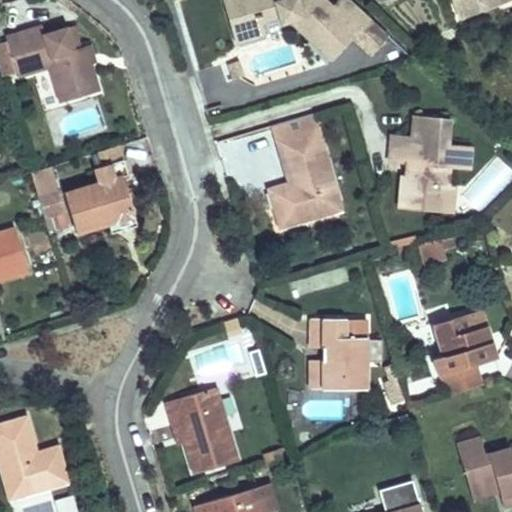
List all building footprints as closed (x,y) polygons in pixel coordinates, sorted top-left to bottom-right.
[(228,0),(240,39),(267,31),(262,13),(281,7),(286,22),(297,19),(319,38),(337,55),(359,33),(379,51),(396,33),(360,0),(342,0),(338,4),(333,0),(228,0)] [(503,0),(456,0),(462,15),(503,0)] [(74,50),(68,30),(67,28),(47,35),(43,26),(9,37),(21,76),(52,66),(62,102),(100,90),(90,57),(94,56),(91,45),(82,47),(74,50)] [(77,28),(68,30),(74,50),(82,47),(77,28)] [(315,114),(275,126),(290,177),(294,176),(296,180),(292,187),(288,188),(286,183),(270,188),(276,209),(287,206),(292,223),(330,211),(327,203),(340,198),(315,114)] [(414,175),(407,174),(405,174),(403,208),(448,212),(450,182),(451,167),(458,167),(471,168),(473,145),(450,143),(452,118),(416,116),(415,135),(395,134),(392,161),(407,163),(416,163),(414,175)] [(96,169),(125,160),(120,146),(92,154),(96,169)] [(460,193),(481,213),(511,179),(511,167),(498,154),(460,193)] [(78,233),(111,223),(136,216),(124,178),(130,175),(125,160),(96,169),(100,184),(66,194),(78,233)] [(407,163),(407,174),(414,175),(416,163),(407,163)] [(45,231),(68,228),(60,165),(37,168),(45,231)] [(450,182),(448,212),(455,212),(458,182),(450,182)] [(343,207),(340,198),(327,203),(330,211),(343,207)] [(287,206),(276,209),(281,226),(292,223),(287,206)] [(136,216),(111,223),(113,230),(138,223),(136,216)] [(0,235),(0,279),(30,271),(17,230),(0,235)] [(453,233),(418,242),(423,261),(458,251),(453,233)] [(482,310),(475,312),(484,344),(492,342),(482,310)] [(484,344),(475,312),(435,325),(444,356),(435,360),(440,375),(496,358),(492,342),(484,344)] [(312,347),(324,347),(329,346),(329,360),(324,360),(324,388),(368,388),(367,338),(346,338),(346,318),(312,319),(312,347)] [(313,388),(324,388),(324,360),(312,360),(313,388)] [(169,403),(174,421),(181,419),(189,443),(198,475),(239,462),(217,388),(169,403)] [(0,463),(8,488),(20,484),(23,496),(58,485),(52,467),(64,464),(59,446),(42,452),(43,454),(39,455),(33,452),(32,449),(36,448),(28,416),(0,424),(0,463)] [(181,419),(174,421),(182,445),(189,443),(181,419)] [(458,442),(472,489),(498,481),(501,490),(505,504),(511,502),(511,450),(511,446),(488,453),(482,436),(458,442)] [(70,482),(64,464),(52,467),(58,485),(70,482)] [(498,481),(472,489),(475,498),(501,490),(498,481)] [(20,484),(8,488),(11,500),(23,496),(20,484)] [(199,511),(263,511),(256,485),(197,504),(199,511)] [(423,511),(421,503),(391,511),(423,511)]
